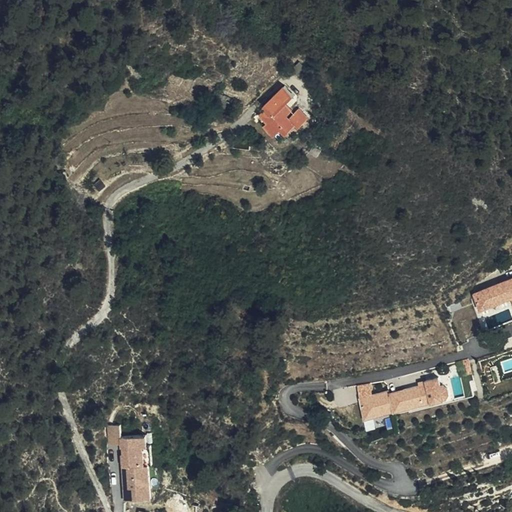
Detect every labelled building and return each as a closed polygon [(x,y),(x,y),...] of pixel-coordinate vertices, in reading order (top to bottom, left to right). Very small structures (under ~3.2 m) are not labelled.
[(294,76),(300,69),(293,62),(286,69),(294,76)] [(252,120),(275,143),(292,126),(294,128),(301,121),(291,112),(285,118),(283,116),(288,111),(283,105),(290,96),(280,87),(258,109),(261,110),(252,120)] [(326,130),(332,134),(334,129),(328,125),(326,130)] [(295,144),(301,151),(308,144),(303,138),(295,144)] [(509,300),(511,307),(511,279),(470,297),(478,313),(509,300)] [(464,341),(483,334),(482,330),(478,332),(473,318),(458,324),(464,341)] [(362,418),(406,408),(442,400),(438,387),(436,378),(423,381),(423,385),(416,386),(401,389),(401,392),(388,395),(387,391),(370,394),(371,397),(358,401),(362,418)] [(442,400),(406,408),(407,412),(445,403),(445,399),(442,400)] [(132,464),(131,445),(136,445),(135,435),(110,437),(114,500),(139,498),(137,464),(132,464)] [(131,445),(132,464),(137,464),(141,464),(139,445),(136,445),(131,445)]
